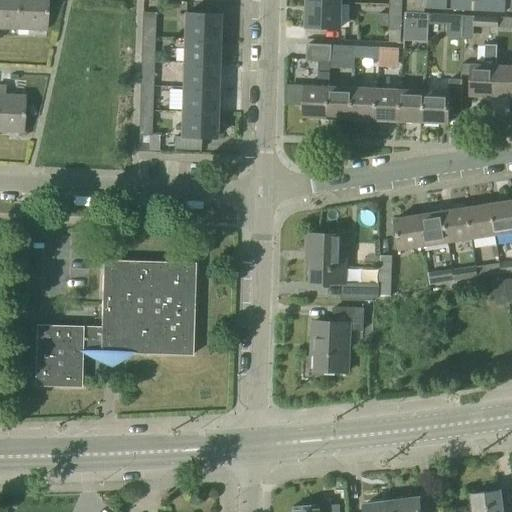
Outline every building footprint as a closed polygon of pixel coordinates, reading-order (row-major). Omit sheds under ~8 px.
[(0,0),(0,30),(14,31),(15,0),(0,0)] [(15,0),(14,31),(44,32),(45,0),(15,0)] [(388,0),(388,8),(401,9),(401,0),(388,0)] [(426,0),(426,9),(444,10),(444,0),(426,0)] [(453,0),(450,0),(450,10),(469,11),(470,1),(453,0)] [(475,12),(494,12),(495,2),(475,1),(475,12)] [(341,5),(307,4),(306,28),(340,29),(341,5)] [(401,9),(388,8),(388,30),(401,31),(401,9)] [(423,25),(424,14),(404,13),(403,35),(411,35),(412,25),(423,25)] [(184,39),(217,40),(218,16),(185,14),(184,39)] [(388,15),(377,15),(377,27),(388,28),(388,15)] [(428,15),(428,26),(447,26),(447,15),(428,15)] [(494,18),(474,17),(474,28),(493,29),(494,18)] [(511,18),(498,18),(498,29),(511,29),(511,18)] [(141,21),(141,37),(154,38),(154,21),(141,21)] [(183,64),(216,65),(217,40),(184,39),(183,64)] [(329,57),(330,46),(306,44),(305,62),(317,63),(316,73),(329,74),(329,69),(329,57)] [(140,46),(140,62),(153,62),(153,46),(140,46)] [(350,58),(350,47),(330,46),(329,57),(350,58)] [(375,48),(355,47),(354,58),(374,59),(375,48)] [(468,98),(493,100),(495,67),(496,47),(485,47),(484,67),(470,66),(468,98)] [(378,59),(398,60),(398,49),(378,48),(378,59)] [(215,90),(216,65),(183,64),(182,88),(215,90)] [(511,68),(495,67),(493,100),(511,100),(511,68)] [(139,87),(152,87),(152,71),(140,70),(139,87)] [(303,119),(327,120),(328,88),(329,74),(316,73),(316,87),(304,87),(303,119)] [(425,92),(423,124),(448,126),(448,112),(460,113),(461,82),(449,81),(448,93),(425,92)] [(0,87),(0,133),(21,134),(23,97),(4,96),(4,88),(0,87)] [(181,113),(213,115),(215,90),(182,88),(181,113)] [(327,120),(351,121),(353,89),(328,88),(327,120)] [(376,90),(353,89),(351,121),(374,122),(376,90)] [(374,122),(399,123),(400,91),(376,90),(374,122)] [(399,123),(423,124),(425,92),(400,91),(399,123)] [(138,111),(151,112),(152,95),(139,95),(138,111)] [(212,139),(213,115),(181,113),(180,138),(212,139)] [(138,120),(137,136),(150,136),(151,120),(138,120)] [(150,136),(137,136),(137,145),(141,145),(141,150),(150,150),(150,136)] [(511,202),(489,206),(494,238),(511,234),(511,202)] [(465,209),(470,241),(494,238),(489,206),(465,209)] [(470,241),(465,209),(442,213),(447,245),(470,241)] [(442,213),(418,216),(423,248),(447,245),(442,213)] [(423,248),(418,216),(394,220),(399,252),(423,248)] [(308,284),(340,285),(345,286),(345,284),(346,252),(339,251),(340,236),(305,234),(304,252),(310,252),(308,284)] [(378,286),(377,298),(390,297),(392,257),(380,256),(378,286)] [(511,261),(503,263),(505,274),(511,273),(511,261)] [(34,388),(81,389),(82,354),(189,357),(191,265),(99,263),(97,329),(36,327),(34,388)] [(480,266),(481,278),(501,275),(499,263),(480,266)] [(456,270),(458,281),(477,278),(475,267),(456,270)] [(427,276),(429,286),(452,282),(451,271),(432,274),(432,275),(427,276)] [(496,306),(508,304),(505,281),(501,282),(493,283),(496,306)] [(377,298),(378,286),(345,284),(345,286),(340,285),(340,299),(366,301),(377,298)] [(309,356),(314,356),(314,373),(345,373),(346,331),(361,331),(361,309),(332,309),(331,324),(311,324),(309,356)] [(470,496),(471,511),(501,511),(499,492),(470,496)] [(391,511),(419,511),(418,499),(391,503),(391,511)] [(391,511),(391,503),(362,506),(363,511),(391,511)]
